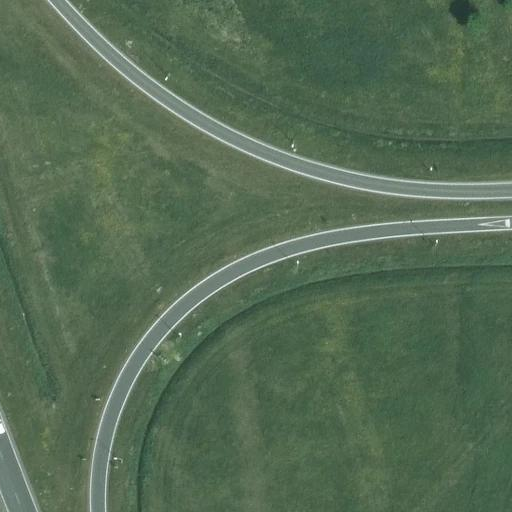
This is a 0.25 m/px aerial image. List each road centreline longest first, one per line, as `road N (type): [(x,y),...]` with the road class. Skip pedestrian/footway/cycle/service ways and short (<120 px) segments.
road 1 (trunk): [(98,511),(99,463),(115,403),(138,358),(190,299),(249,263),(303,244),(511,223)]
road 2 (trunk): [(511,191),(363,184),(241,144),(155,93),(55,0)]
